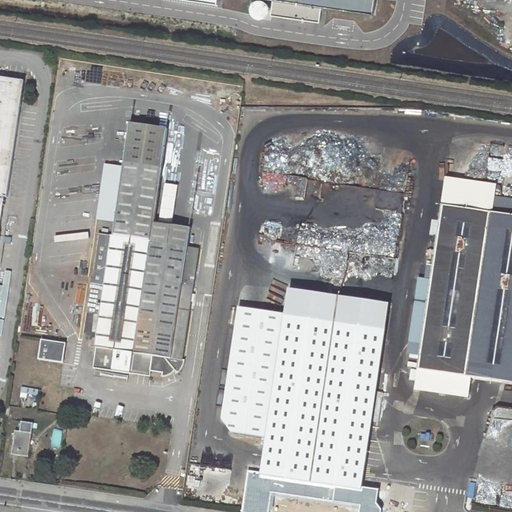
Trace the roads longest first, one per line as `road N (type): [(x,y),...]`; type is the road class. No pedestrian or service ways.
road 1 (unknown): [(437,132),(291,124),(267,131),(251,174),(214,424),(223,443),(237,448),(395,468),(411,463)]
road 2 (unknown): [(437,132),(399,377),(405,400),(420,409)]
road 3 (residential): [(225,133),(186,401)]
road 4 (unknown): [(79,356),(105,387),(186,401)]
